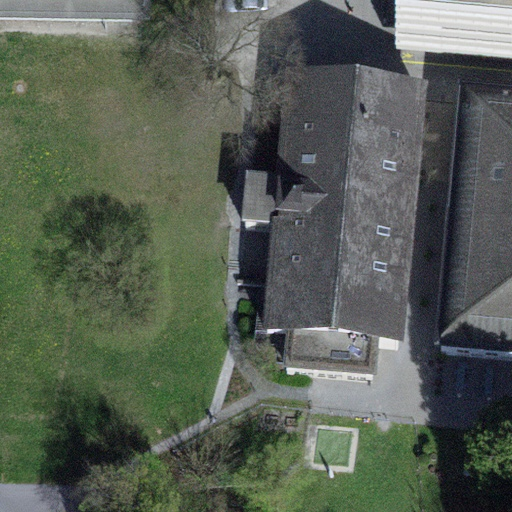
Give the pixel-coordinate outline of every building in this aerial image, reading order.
[(0,0),(0,22),(128,24),(128,0),(0,0)] [(404,0),(388,0),(386,32),(402,33),(404,0)] [(511,0),(404,0),(402,33),(400,55),(511,64),(511,0)] [(422,100),(292,88),(282,192),(249,189),(245,231),(278,234),(271,305),(259,304),(256,337),(291,341),(288,371),(287,376),(373,384),(376,349),(397,351),(422,100)] [(511,108),(465,105),(442,355),(511,361),(511,108)] [(276,370),(288,371),(291,341),(256,337),(255,350),(278,352),(276,370)]
